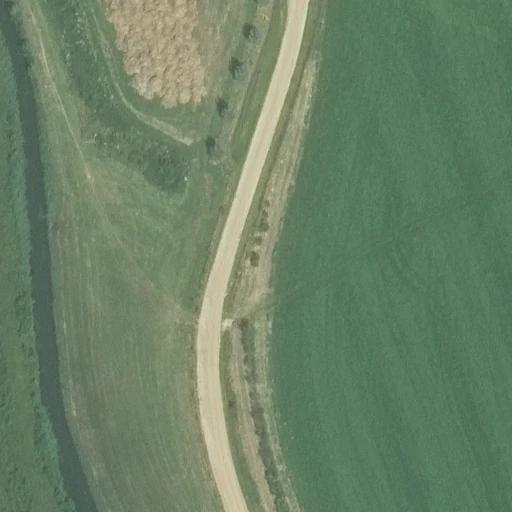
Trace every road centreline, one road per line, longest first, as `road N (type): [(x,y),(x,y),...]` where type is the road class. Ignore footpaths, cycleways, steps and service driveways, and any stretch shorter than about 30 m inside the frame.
road 1 (track): [(300,0),(297,37),(216,284)]
road 2 (track): [(216,284),(212,397),(238,511)]
